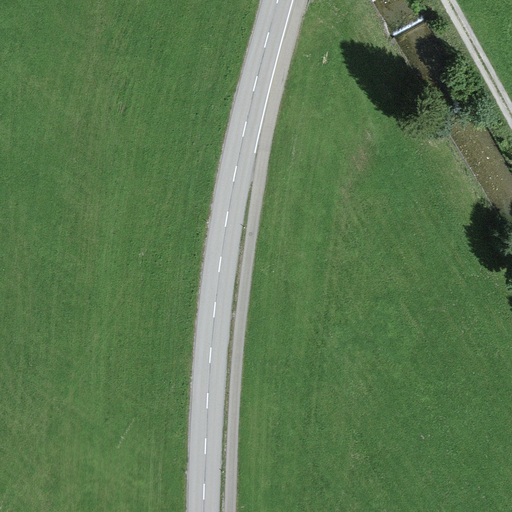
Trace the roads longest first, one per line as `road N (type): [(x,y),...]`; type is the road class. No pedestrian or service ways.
road 1 (secondary): [(204,511),(222,243),(278,0)]
road 2 (track): [(447,0),(511,117)]
